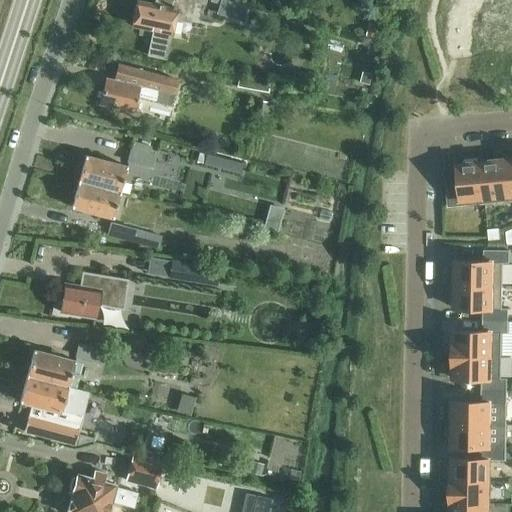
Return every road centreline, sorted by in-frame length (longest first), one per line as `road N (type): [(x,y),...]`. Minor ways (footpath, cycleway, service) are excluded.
road 1 (residential): [(412,511),(416,130),(511,121)]
road 2 (residential): [(0,241),(72,0)]
